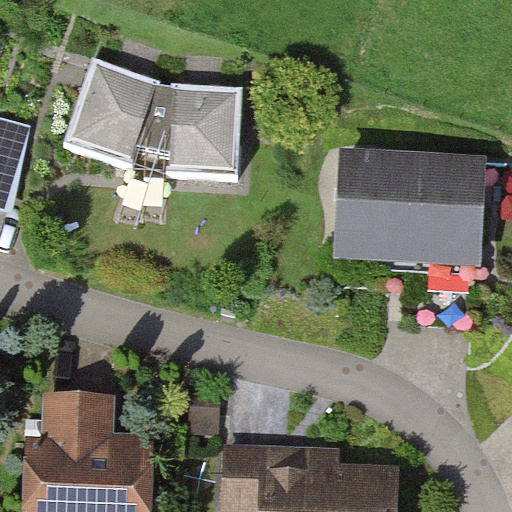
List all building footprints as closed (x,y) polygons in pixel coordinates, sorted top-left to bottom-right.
[(249,103),(175,100),(106,78),(80,158),(159,183),(247,186),(249,103)] [(0,209),(22,213),(35,118),(0,113),(0,209)] [(504,169),(345,167),(344,269),(503,271),(504,169)] [(41,444),(40,511),(164,511),(164,444),(123,444),(123,407),(56,407),(56,444),(41,444)] [(410,511),(412,476),(349,474),(349,458),(235,455),(232,511),(410,511)]
